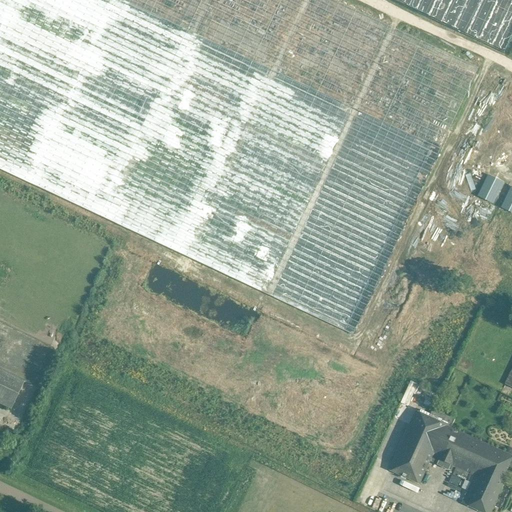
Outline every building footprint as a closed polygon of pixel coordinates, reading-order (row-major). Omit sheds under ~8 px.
[(0,0),(0,168),(368,341),(497,66),(356,0),(0,0)] [(492,119),(484,133),(505,143),(511,129),(492,119)] [(479,141),(472,155),(492,165),(500,151),(479,141)] [(489,176),(479,196),(493,203),(503,183),(489,176)] [(511,187),(502,207),(511,212),(511,187)] [(0,403),(11,409),(25,380),(0,367),(0,403)] [(416,412),(388,470),(419,485),(429,461),(451,471),(453,467),(456,468),(453,475),(465,481),(468,473),(474,476),(471,483),(468,491),(462,504),(480,511),(490,511),(505,482),(502,480),(508,467),(511,468),(511,457),(511,456),(511,455),(451,428),(429,418),(416,412)] [(465,481),(462,488),(468,491),(471,483),(465,481)]
